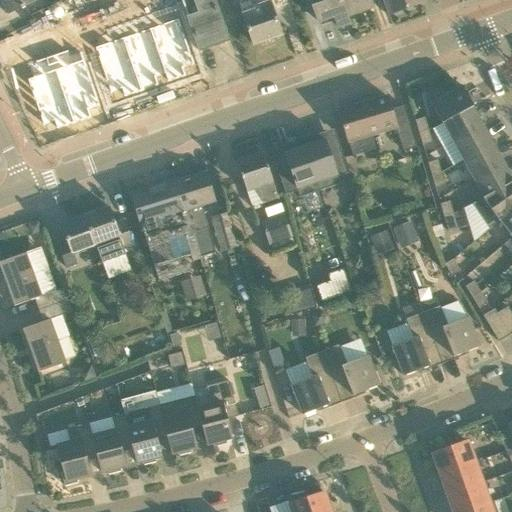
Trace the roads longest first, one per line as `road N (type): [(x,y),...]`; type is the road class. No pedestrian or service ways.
road 1 (residential): [(26,191),(484,30)]
road 2 (residential): [(368,441),(112,511)]
road 3 (residential): [(511,379),(368,441)]
road 4 (residential): [(25,511),(0,375)]
